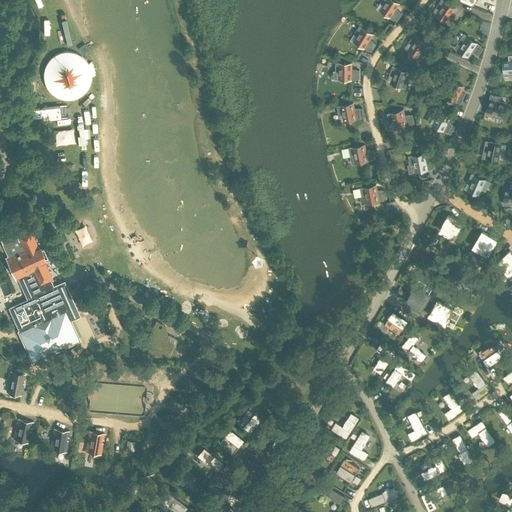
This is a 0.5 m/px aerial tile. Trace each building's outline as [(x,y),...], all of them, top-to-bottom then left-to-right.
[(383,3),(379,10),(394,20),(395,19),(400,12),(400,11),(396,9),(400,3),(394,0),(381,0),(381,2),(383,3)] [(438,8),(434,14),(449,25),(455,16),(451,13),(455,8),(443,0),(439,0),(436,6),(438,8)] [(356,34),(352,41),(368,51),(368,50),(373,42),(374,41),(370,39),(373,34),(359,25),(354,33),(356,34)] [(492,45),(494,32),(479,30),(477,42),(492,45)] [(411,43),(406,50),(422,60),(422,59),(427,51),(428,51),(424,48),(427,43),(413,34),(408,42),(411,43)] [(459,40),(454,47),(467,56),(470,51),(474,54),(475,53),(480,45),(466,35),(461,42),(459,40)] [(85,44),(79,48),(83,54),(89,49),(87,47),(86,45),(85,44)] [(483,47),(480,45),(475,53),(478,55),(483,47)] [(509,59),(503,60),(504,72),(511,71),(511,54),(509,55),(509,59)] [(335,62),(335,72),(338,72),(338,80),(356,80),(356,79),(357,70),(357,69),(352,69),(352,63),(335,62)] [(391,75),(389,83),(406,89),(410,79),(405,77),(408,71),(392,65),(389,74),(391,75)] [(447,88),(443,95),(459,103),(464,94),(459,92),(462,86),(448,79),(444,87),(447,88)] [(501,115),(504,103),(499,101),(500,97),(489,95),(485,111),(501,115)] [(353,103),(337,106),(339,114),(342,114),(344,122),(361,118),(361,117),(359,109),(359,108),(354,109),(353,103)] [(60,106),(32,109),(32,117),(42,116),(43,120),(61,118),(60,106)] [(435,117),(432,124),(447,132),(448,132),(452,124),(448,121),(451,115),(437,108),(433,116),(435,117)] [(403,109),(387,113),(390,122),(392,121),(394,129),(411,124),(411,123),(409,115),(409,114),(404,115),(403,109)] [(473,128),(478,130),(481,123),(476,120),(473,128)] [(494,137),(498,125),(486,120),(481,132),(494,137)] [(502,155),(504,145),(488,141),(484,158),(497,160),(498,154),(502,155)] [(364,144),(349,147),(351,156),(353,155),(355,163),(372,160),(372,159),(370,150),(370,149),(366,150),(364,144)] [(424,153),(409,156),(411,164),(413,164),(415,172),(432,169),(432,168),(430,160),(430,159),(426,160),(424,153)] [(511,165),(500,165),(500,177),(511,176),(511,165)] [(473,175),(466,190),(478,195),(481,190),(484,191),(489,182),(473,175)] [(376,184),(360,188),(362,196),(365,196),(366,203),(384,200),(384,199),(382,190),(377,191),(376,184)] [(502,187),(502,201),(511,201),(511,184),(510,184),(510,188),(502,187)] [(423,216),(438,222),(442,211),(428,205),(423,216)] [(447,214),(439,230),(454,238),(462,222),(447,214)] [(431,243),(436,231),(420,224),(415,235),(431,243)] [(16,230),(0,237),(0,238),(2,244),(8,257),(6,258),(16,279),(18,278),(27,299),(9,307),(17,326),(20,331),(19,331),(32,361),(79,340),(70,320),(79,316),(64,282),(53,287),(50,280),(52,280),(51,279),(43,261),(45,260),(40,248),(37,249),(30,231),(24,233),(18,236),(16,230)] [(488,254),(496,238),(480,231),(472,247),(488,254)] [(511,255),(508,252),(496,265),(509,277),(510,276),(511,274),(511,255)] [(401,264),(398,275),(411,279),(415,268),(401,264)] [(393,281),(388,291),(401,298),(406,288),(393,281)] [(421,282),(420,287),(429,291),(431,285),(421,282)] [(420,310),(429,295),(415,287),(406,302),(420,310)] [(445,324),(453,309),(437,301),(429,315),(445,324)] [(399,334),(408,321),(393,311),(384,324),(399,334)] [(425,355),(413,346),(419,338),(412,332),(401,347),(420,361),(425,355)] [(422,344),(430,352),(441,341),(433,334),(422,344)] [(381,373),(395,353),(380,343),(375,350),(384,355),(375,368),(381,373)] [(501,358),(493,344),(479,353),(488,367),(501,358)] [(416,374),(398,362),(386,380),(393,385),(401,373),(411,380),(416,374)] [(211,378),(211,369),(200,368),(199,377),(211,378)] [(507,385),(511,380),(511,369),(502,378),(507,385)] [(491,389),(476,370),(469,375),(478,388),(471,393),(476,400),(491,389)] [(166,395),(178,396),(182,373),(170,371),(166,395)] [(10,372),(6,392),(21,395),(23,384),(22,384),(22,380),(24,380),(25,374),(10,372)] [(201,393),(202,384),(190,383),(189,392),(201,393)] [(464,409),(451,391),(443,397),(452,408),(444,413),(449,420),(464,409)] [(183,412),(185,404),(174,401),(171,409),(183,412)] [(387,414),(395,412),(393,404),(386,405),(387,414)] [(511,415),(504,406),(497,412),(507,424),(506,425),(511,432),(511,415)] [(250,432),(261,418),(248,408),(237,422),(250,432)] [(417,412),(416,411),(409,415),(416,429),(407,433),(411,441),(427,433),(419,416),(417,412)] [(346,439),(358,420),(351,416),(344,427),(335,422),(331,429),(346,439)] [(401,417),(392,419),(394,429),(402,427),(401,417)] [(172,428),(166,418),(159,422),(165,433),(172,428)] [(18,419),(13,439),(28,443),(30,431),(28,431),(29,427),(31,428),(32,422),(18,419)] [(494,441),(482,420),(467,429),(471,437),(478,432),(487,446),(494,441)] [(54,429),(51,449),(65,452),(67,440),(65,440),(66,436),(67,436),(68,431),(54,429)] [(233,453),(243,440),(229,429),(219,441),(233,453)] [(89,431),(86,452),(100,454),(102,442),(100,442),(101,439),(102,439),(103,433),(89,431)] [(155,445),(158,433),(149,431),(146,442),(155,445)] [(368,453),(361,448),(369,435),(361,431),(349,451),(364,461),(368,453)] [(271,457),(282,443),(270,433),(258,447),(271,457)] [(472,460),(459,435),(452,439),(459,452),(458,453),(464,464),(472,460)] [(332,461),(340,447),(325,438),(316,452),(332,461)] [(135,453),(136,441),(127,441),(126,453),(135,453)] [(224,464),(204,448),(198,455),(218,471),(224,464)] [(417,449),(407,454),(410,462),(421,458),(417,449)] [(446,470),(439,453),(431,457),(435,466),(419,473),(423,480),(446,470)] [(359,468),(344,458),(336,472),(351,482),(359,468)] [(239,487),(253,469),(247,464),(233,481),(239,487)] [(318,477),(299,464),(294,471),(314,484),(318,477)] [(207,485),(187,468),(181,475),(201,492),(207,485)] [(159,484),(155,489),(163,495),(167,490),(159,484)] [(345,496),(325,485),(321,492),(341,503),(345,496)] [(428,511),(436,508),(431,499),(447,492),(443,485),(420,496),(428,511)] [(398,496),(393,486),(381,491),(382,493),(368,499),(371,508),(398,496)] [(242,502),(225,488),(220,494),(237,509),(242,502)] [(184,511),(188,508),(167,491),(161,498),(178,511),(184,511)] [(301,504),(283,491),(278,497),(296,511),(301,504)] [(511,496),(502,491),(498,500),(510,506),(510,505),(511,506),(511,496)]
